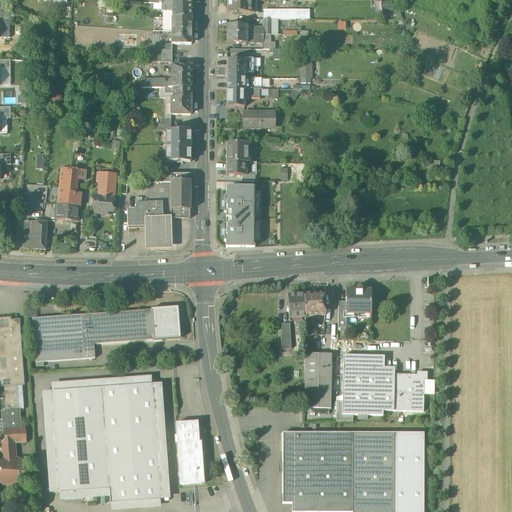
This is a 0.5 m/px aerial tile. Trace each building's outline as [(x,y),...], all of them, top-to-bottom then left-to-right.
[(226,0),(227,14),(251,14),(251,9),(250,0),(226,0)] [(384,2),(384,11),(393,10),(392,2),(384,2)] [(173,5),(161,4),(161,12),(173,12),(173,5)] [(173,5),(173,12),(173,19),(191,19),(191,5),(173,5)] [(263,11),(263,21),(272,21),(309,21),(309,11),(263,11)] [(9,14),(0,14),(0,21),(4,22),(4,24),(9,24),(9,14)] [(173,19),(172,19),(172,32),(191,32),(191,19),(173,19)] [(263,29),(263,35),(271,35),(272,36),(272,21),(263,21),(263,29)] [(247,26),(227,26),(227,35),(247,35),(247,29),(247,26)] [(191,32),(172,32),(171,46),(191,46),(191,32)] [(247,35),(227,35),(227,44),(247,44),(247,35)] [(263,35),(247,35),(247,44),(263,44),(263,35)] [(271,35),(263,35),(263,44),(263,50),(275,50),(275,43),(271,43),(271,35)] [(169,51),(160,51),(160,63),(172,63),(172,51),(169,51)] [(286,61),(286,51),(269,51),(269,54),(273,54),(273,61),(286,61)] [(299,58),(299,80),(312,80),(312,58),(299,58)] [(9,61),(0,60),(0,68),(9,69),(9,61)] [(245,61),(227,61),(227,80),(245,80),(245,74),(245,61)] [(253,68),(253,61),(245,61),(245,74),(253,74),(253,72),(258,72),(258,68),(253,68)] [(191,67),(171,67),(171,80),(169,83),(169,88),(173,88),(191,89),(191,67)] [(9,69),(0,68),(0,85),(9,86),(9,69)] [(245,80),(227,80),(227,91),(244,91),(260,91),(261,91),(261,80),(245,80)] [(299,97),(300,90),(311,90),(311,86),(293,85),(293,90),(281,90),(281,97),(299,97)] [(191,89),(173,88),(173,95),(173,99),(191,100),(191,89)] [(244,91),(227,91),(227,108),(244,108),(244,101),(244,91)] [(260,91),(244,91),(244,101),(260,101),(260,91)] [(173,99),(171,99),(171,116),(191,116),(191,100),(173,99)] [(9,108),(0,108),(0,116),(5,116),(5,118),(9,118),(9,108)] [(275,112),(243,112),(243,130),(275,130),(275,112)] [(171,132),(167,132),(167,133),(167,163),(190,163),(191,132),(171,132)] [(250,144),(226,144),(226,163),(245,164),(250,164),(250,144)] [(10,155),(0,155),(0,162),(0,163),(5,163),(5,165),(10,165),(10,155)] [(36,170),(44,170),(45,155),(37,155),(36,170)] [(245,164),(226,163),(225,176),(241,177),(245,177),(246,177),(245,164)] [(76,171),(61,169),(57,205),(79,207),(80,207),(81,196),(74,195),(76,180),(76,171)] [(76,171),(76,180),(85,181),(86,172),(76,171)] [(190,175),(172,174),(171,220),(190,220),(190,175)] [(116,176),(100,175),(98,197),(114,199),(116,176)] [(255,189),(226,189),(226,197),(224,197),(224,242),(225,242),(225,248),(255,248),(255,247),(255,241),(257,241),(257,198),(255,198),(255,189)] [(98,197),(93,197),(92,213),(113,215),(114,199),(98,197)] [(163,202),(136,203),(136,209),(127,210),(127,228),(128,228),(128,230),(145,229),(147,229),(147,221),(163,220),(163,218),(163,202)] [(79,207),(57,205),(55,219),(77,221),(79,207)] [(146,251),(172,249),(171,233),(170,218),(163,218),(163,220),(147,221),(147,229),(145,229),(145,238),(146,251)] [(47,224),(31,222),(30,236),(46,237),(47,224)] [(30,236),(29,236),(28,249),(45,251),(46,237),(30,236)] [(355,291),(346,291),(346,303),(345,316),(346,316),(371,316),(371,291),(362,291),(361,290),(361,289),(360,288),(359,287),(357,287),(356,288),(355,289),(355,290),(355,291)] [(324,295),(304,296),(305,318),(306,318),(315,317),(315,320),(319,320),(319,317),(325,317),(324,295)] [(304,296),(287,296),(289,320),(294,320),(303,319),(304,319),(306,319),(306,318),(305,318),(304,296)] [(346,303),(338,303),(338,329),(346,329),(346,316),(345,316),(346,303)] [(175,309),(152,311),(154,338),(176,336),(175,309)] [(152,311),(80,316),(82,346),(154,341),(154,338),(152,311)] [(80,316),(32,320),(35,363),(83,360),(82,346),(80,316)] [(17,323),(8,324),(8,321),(0,321),(0,386),(4,386),(9,386),(9,385),(22,384),(17,323)] [(290,324),(282,325),(281,336),(290,336),(290,324)] [(316,335),(304,335),(304,355),(315,355),(316,335)] [(290,336),(281,336),(281,350),(291,351),(290,336)] [(315,355),(304,355),(304,361),(304,384),(304,410),(330,410),(331,356),(315,355)] [(304,361),(296,361),(296,383),(296,384),(304,384),(304,361)] [(384,369),(343,368),(342,403),(336,402),(336,422),(352,423),(353,416),(383,417),(383,412),(423,413),(424,381),(426,381),(426,374),(417,374),(417,376),(383,375),(384,369)] [(22,384),(9,385),(9,386),(4,386),(4,392),(5,399),(4,399),(23,398),(22,384)] [(151,385),(52,392),(59,494),(108,490),(109,505),(159,501),(151,385)] [(23,398),(4,399),(5,411),(4,411),(5,420),(2,420),(3,431),(21,430),(21,429),(20,411),(24,410),(23,398)] [(197,423),(175,425),(176,446),(201,444),(200,443),(198,443),(197,423)] [(21,430),(3,431),(4,444),(15,443),(15,444),(26,443),(25,429),(21,429),(21,430)] [(352,511),(353,434),(282,433),(282,504),(302,504),(301,511),(352,511)] [(393,511),(393,434),(353,434),(352,511),(393,511)] [(423,511),(423,434),(393,434),(393,511),(423,511)] [(15,443),(4,444),(0,444),(1,458),(16,458),(15,444),(15,443)] [(201,444),(176,446),(178,465),(202,463),(201,444)] [(16,458),(1,458),(2,459),(3,459),(3,463),(0,462),(0,469),(2,470),(2,475),(0,475),(0,483),(1,484),(5,483),(9,486),(22,487),(23,479),(23,473),(23,472),(24,464),(20,464),(20,462),(19,463),(15,460),(16,459),(16,458)] [(202,463),(178,465),(179,487),(204,485),(202,463)]
